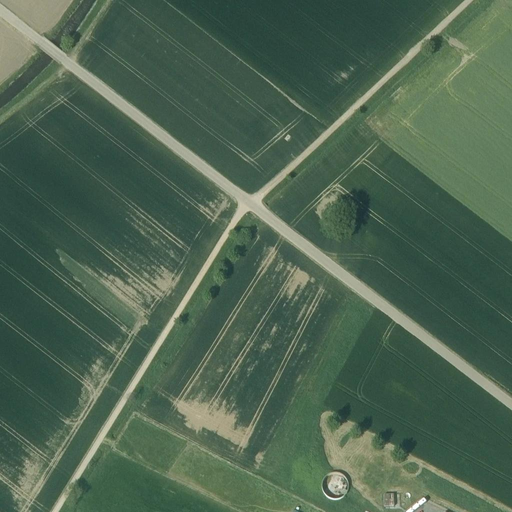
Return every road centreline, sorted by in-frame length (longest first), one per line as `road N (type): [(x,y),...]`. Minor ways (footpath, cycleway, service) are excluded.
road 1 (track): [(64,511),(245,224),(480,0)]
road 2 (unclassified): [(0,12),(511,405)]
